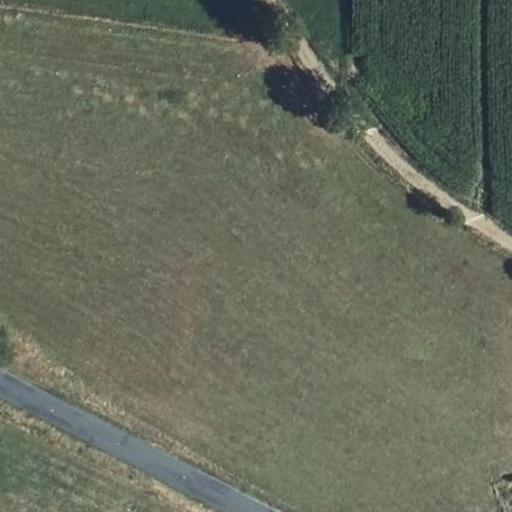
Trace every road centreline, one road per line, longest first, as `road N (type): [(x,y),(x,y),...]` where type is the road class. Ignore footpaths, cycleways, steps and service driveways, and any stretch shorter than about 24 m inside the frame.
road 1 (track): [(276,0),(302,51),(414,186),(511,242)]
road 2 (secondary): [(246,511),(0,382)]
